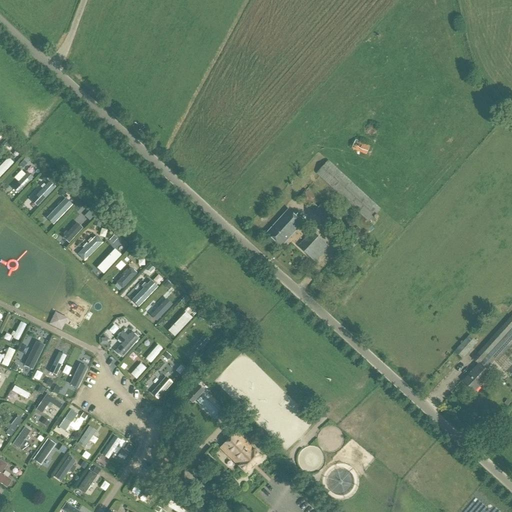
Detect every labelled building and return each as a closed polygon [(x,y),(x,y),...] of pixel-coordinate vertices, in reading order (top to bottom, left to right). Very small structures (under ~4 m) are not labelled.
[(356,140),(352,148),(367,155),(371,146),(356,140)] [(3,153),(10,159),(14,153),(7,148),(3,153)] [(8,158),(0,166),(0,176),(13,163),(8,158)] [(329,160),(316,174),(370,223),(381,209),(329,160)] [(18,183),(14,188),(19,193),(32,179),(27,174),(18,183)] [(37,206),(55,187),(49,182),(31,201),(37,206)] [(306,191),(299,199),(307,205),(313,198),(309,194),(306,191)] [(47,218),(53,224),(72,204),(65,198),(47,218)] [(322,203),(314,212),(329,226),(337,218),(322,203)] [(289,209),(267,233),(282,247),(304,223),(289,209)] [(343,222),(335,231),(340,235),(348,226),(343,222)] [(76,223),(62,238),(68,243),(81,228),(76,223)] [(313,231),(298,246),(316,263),(330,246),(313,231)] [(101,242),(95,236),(77,254),(83,260),(101,242)] [(121,257),(114,251),(96,270),(103,276),(121,257)] [(154,268),(149,264),(146,268),(150,272),(154,268)] [(135,273),(130,267),(116,282),(122,287),(135,273)] [(146,284),(144,282),(141,286),(143,288),(131,300),(138,306),(156,286),(150,280),(146,284)] [(150,313),(156,320),(175,300),(169,294),(150,313)] [(174,338),(191,320),(185,314),(168,332),(174,338)] [(117,329),(120,331),(128,321),(122,315),(119,319),(114,315),(102,330),(110,337),(117,329)] [(511,316),(472,358),(479,364),(486,370),(494,361),(496,362),(511,344),(511,316),(511,317),(511,316)] [(20,323),(12,338),(17,341),(25,326),(20,323)] [(127,336),(121,331),(115,338),(121,343),(115,350),(122,357),(138,338),(131,332),(127,336)] [(458,359),(472,344),(465,337),(451,352),(458,359)] [(24,365),(32,369),(43,345),(35,341),(24,365)] [(511,344),(496,362),(510,376),(511,374),(511,344)] [(157,345),(145,359),(150,363),(162,349),(157,345)] [(14,351),(8,348),(1,364),(7,367),(14,351)] [(59,354),(49,373),(56,377),(65,357),(59,354)] [(136,379),(145,368),(140,363),(130,374),(136,379)] [(479,364),(464,381),(475,392),(491,374),(486,370),(479,364)] [(80,365),(69,387),(76,390),(86,369),(80,365)] [(151,393),(157,398),(171,382),(165,377),(151,393)] [(26,399),(29,394),(14,386),(11,391),(26,399)] [(47,394),(36,409),(42,413),(50,402),(59,409),(63,404),(47,394)] [(92,413),(99,400),(94,397),(88,411),(92,413)] [(76,414),(70,410),(58,427),(65,431),(76,414)] [(8,429),(5,433),(10,436),(22,420),(17,417),(10,425),(8,423),(5,427),(8,429)] [(176,419),(171,432),(182,435),(186,423),(176,419)] [(84,447),(95,431),(89,426),(77,443),(84,447)] [(27,441),(29,438),(27,436),(30,431),(25,427),(12,445),(18,449),(25,440),(27,441)] [(236,432),(220,449),(245,473),(248,470),(249,470),(262,457),(236,432)] [(120,441),(113,436),(101,454),(108,459),(120,441)] [(193,436),(185,444),(194,452),(202,444),(193,436)] [(48,440),(35,458),(41,463),(54,444),(48,440)] [(184,443),(175,451),(184,462),(194,452),(185,444),(184,443)] [(268,445),(261,450),(270,459),(276,453),(268,445)] [(74,460),(68,456),(54,476),(60,481),(74,460)] [(0,460),(0,482),(6,487),(11,480),(0,473),(6,465),(0,460)] [(79,466),(84,469),(87,464),(83,461),(79,466)] [(96,475),(90,471),(78,489),(84,493),(96,475)] [(153,490),(136,481),(133,487),(149,497),(153,490)] [(225,489),(216,498),(224,506),(233,497),(225,489)] [(183,511),(185,510),(169,501),(166,506),(176,511),(175,511),(183,511)] [(79,511),(65,503),(61,509),(64,511),(79,511)]
